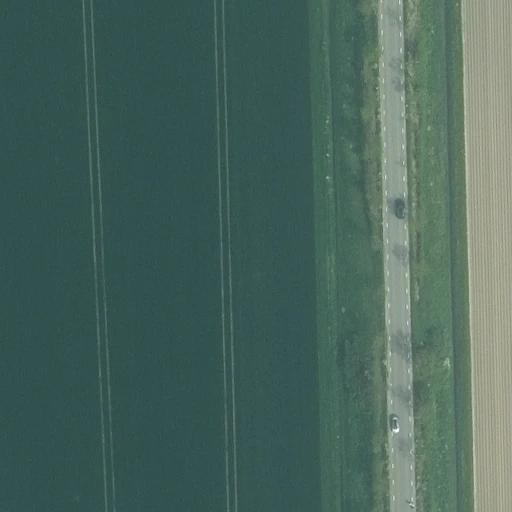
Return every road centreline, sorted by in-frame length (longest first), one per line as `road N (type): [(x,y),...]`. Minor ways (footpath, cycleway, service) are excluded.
road 1 (tertiary): [(403,511),(391,0)]
road 2 (track): [(357,227),(369,282),(399,344)]
